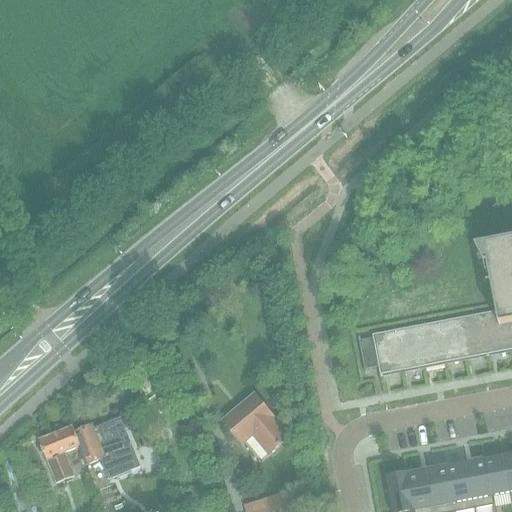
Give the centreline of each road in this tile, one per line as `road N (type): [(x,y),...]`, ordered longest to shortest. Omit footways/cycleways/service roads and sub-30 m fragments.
road 1 (secondary): [(51,340),(324,117),(441,0)]
road 2 (residential): [(351,511),(341,456),(354,429),(511,396)]
